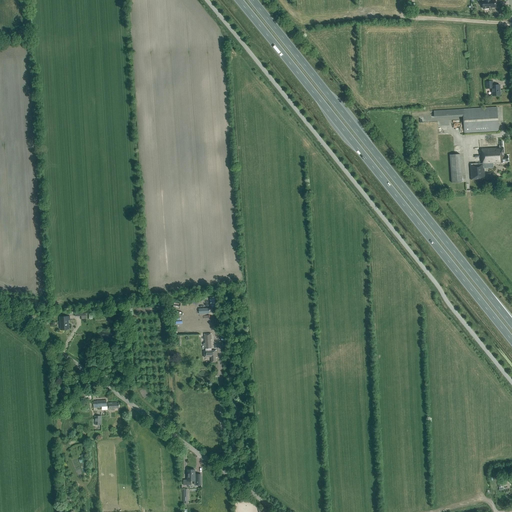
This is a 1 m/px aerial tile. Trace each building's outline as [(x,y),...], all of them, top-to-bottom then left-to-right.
[(489,8),(496,7),(495,0),(491,0),(484,0),(484,1),(482,1),(483,9),(489,8)] [(492,89),(492,96),(501,95),(500,85),(493,86),(493,82),(486,82),(486,89),(492,89)] [(465,133),(499,131),(497,108),(434,111),(434,117),(464,115),(465,133)] [(499,146),(499,148),(481,149),(482,165),(470,166),(471,180),(485,179),(484,165),(502,164),(502,162),(509,162),(508,156),(504,156),(504,148),(502,148),(501,146),(502,146),(502,142),(499,142),(500,146),(499,146)] [(461,153),(451,154),(452,182),(466,181),(465,173),(463,173),(461,153)] [(86,319),(86,311),(75,312),(75,317),(81,316),(81,319),(86,319)] [(70,317),(60,317),(61,330),(69,329),(69,320),(70,320),(70,317)] [(211,362),(216,362),(215,358),(217,358),(216,350),(211,350),(211,340),(211,333),(204,334),(205,343),(204,343),(203,344),(203,345),(204,346),(205,346),(205,351),(203,351),(204,357),(211,357),(211,362)] [(106,400),(97,401),(97,403),(97,408),(101,408),(101,406),(107,406),(107,410),(114,409),(113,408),(119,408),(118,404),(116,404),(116,402),(107,403),(107,404),(106,404),(106,400)] [(195,475),(195,470),(188,470),(188,480),(184,480),(184,485),(191,485),(191,481),(195,481),(195,485),(201,485),(201,475),(195,475)]
